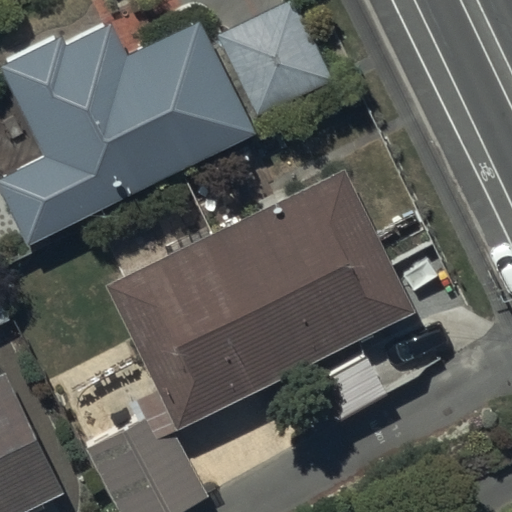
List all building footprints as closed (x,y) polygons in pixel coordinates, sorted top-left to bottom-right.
[(283,0),(273,0),(216,29),(253,102),(319,69),(283,0)] [(47,40),(42,29),(0,49),(0,59),(41,144),(0,164),(0,178),(20,218),(234,114),(185,14),(114,48),(98,15),(47,40)] [(402,294),(381,254),(335,162),(111,275),(178,407),(402,294)] [(0,310),(10,305),(0,286),(0,310)] [(355,344),(286,382),(306,418),(375,379),(355,344)] [(0,389),(0,501),(45,479),(0,389)] [(159,416),(153,405),(82,444),(119,511),(153,511),(198,488),(159,416)]
